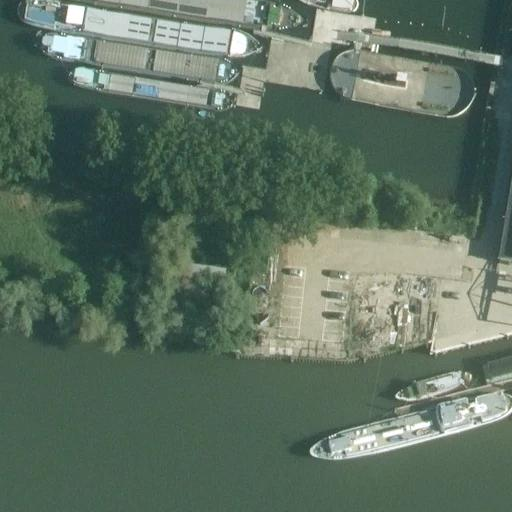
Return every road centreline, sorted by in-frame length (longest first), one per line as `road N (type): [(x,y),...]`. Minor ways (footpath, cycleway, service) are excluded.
road 1 (residential): [(511,80),(483,260),(320,241),(315,281)]
road 2 (residential): [(315,281),(0,226)]
road 3 (residential): [(511,297),(315,281)]
